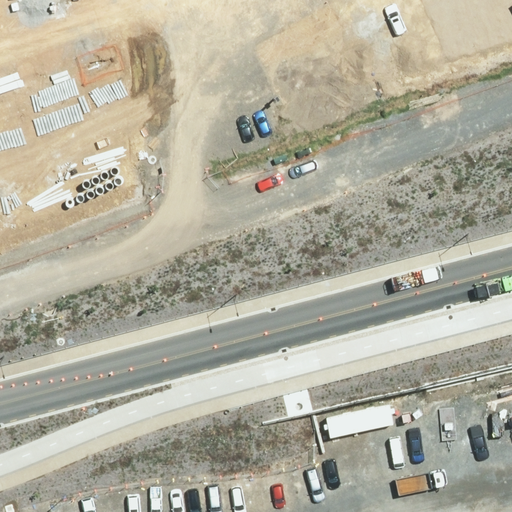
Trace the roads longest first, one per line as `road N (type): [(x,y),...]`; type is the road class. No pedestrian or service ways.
road 1 (tertiary): [(511,266),(0,410)]
road 2 (residential): [(0,306),(438,136)]
road 3 (residential): [(395,0),(438,136)]
